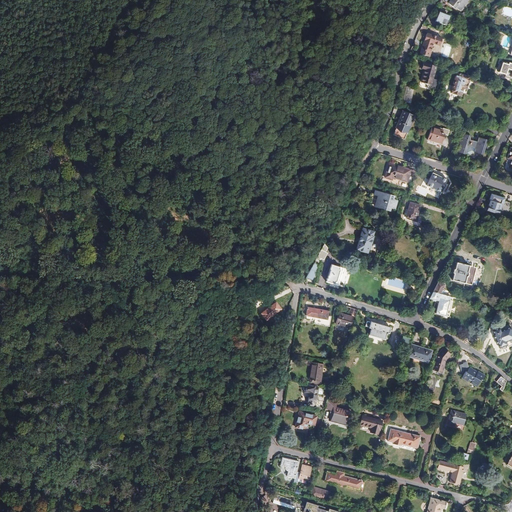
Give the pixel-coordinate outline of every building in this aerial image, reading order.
[(451,0),(449,4),(455,9),(456,8),(461,11),(468,0),(451,0)] [(439,12),(435,21),(446,26),(450,17),(448,16),(449,13),(442,9),(440,12),(439,12)] [(440,39),(426,35),(419,55),(428,58),(430,53),(429,53),(432,44),(438,46),(440,39)] [(511,67),(509,67),(509,64),(502,62),(499,73),(506,75),(505,78),(511,80),(511,78),(511,67)] [(436,70),(423,66),(421,72),(424,73),(420,85),(430,88),(436,70)] [(469,78),(456,74),(450,93),(460,96),(462,89),(465,90),(469,78)] [(395,134),(406,137),(413,115),(402,112),(395,134)] [(431,126),(427,140),(441,144),(444,134),(441,134),(442,130),(431,126)] [(485,133),(497,136),(499,130),(487,127),(485,133)] [(487,140),(478,137),(477,141),(469,139),(471,136),(461,133),(456,152),(465,155),(467,147),(474,149),(473,152),(482,155),(487,140)] [(388,166),(385,178),(392,180),(393,178),(407,182),(411,170),(390,163),(389,167),(388,166)] [(447,181),(432,173),(426,187),(440,194),(440,192),(441,193),(447,181)] [(383,193),(375,191),(374,195),(379,197),(379,198),(377,198),(376,201),(378,201),(376,208),(390,212),(391,209),(395,210),(398,201),(394,200),(395,196),(389,195),(389,194),(383,192),(383,193)] [(501,205),(503,200),(491,195),(489,201),(490,202),(501,205)] [(498,215),(501,205),(490,202),(487,211),(498,215)] [(410,203),(405,218),(412,220),(411,224),(419,227),(422,217),(418,215),(420,206),(410,203)] [(374,232),(363,229),(356,250),(367,253),(369,249),(369,250),(373,237),(373,236),(374,232)] [(325,246),(319,258),(325,261),(329,254),(327,253),(328,249),(325,246)] [(314,263),(305,278),(314,281),(318,266),(314,263)] [(471,267),(456,263),(454,270),(453,270),(453,273),(453,274),(452,281),(467,285),(471,267)] [(331,265),(326,282),(344,287),(349,270),(331,265)] [(438,281),(433,292),(443,295),(445,292),(442,290),(444,285),(438,281)] [(433,292),(429,299),(432,300),(432,301),(435,302),(436,301),(439,302),(436,314),(448,317),(452,302),(450,301),(451,297),(443,295),(433,292)] [(276,299),(273,302),(281,309),(284,305),(276,299)] [(321,326),(328,327),(330,318),(327,317),(328,312),(307,308),(305,317),(307,317),(306,320),(313,322),(312,325),(321,327),(321,326)] [(339,312),(335,324),(349,328),(353,317),(339,312)] [(371,322),(367,321),(365,326),(369,327),(369,328),(371,328),(367,338),(383,343),(386,333),(388,334),(390,328),(371,322)] [(511,334),(511,332),(509,326),(504,328),(500,330),(499,327),(490,331),(491,334),(491,335),(495,345),(496,345),(497,349),(501,350),(505,348),(506,344),(505,341),(511,339),(510,336),(511,334)] [(407,350),(410,339),(402,337),(399,347),(407,350)] [(432,351),(412,345),(408,357),(428,363),(432,351)] [(451,353),(444,348),(438,356),(433,370),(443,373),(447,359),(451,353)] [(323,365),(312,363),(310,380),(320,382),(323,365)] [(463,379),(468,382),(469,381),(472,383),(472,385),(477,388),(482,381),(483,382),(485,378),(479,373),(478,374),(471,369),(467,374),(467,373),(463,379)] [(505,381),(495,373),(492,380),(501,387),(500,390),(502,390),(505,381)] [(318,389),(305,388),(304,394),(309,394),(308,406),(315,407),(318,389)] [(337,404),(328,402),(326,409),(332,411),(330,420),(347,424),(351,412),(336,408),(337,404)] [(467,416),(452,412),(448,425),(455,427),(456,424),(464,426),(467,416)] [(294,429),(304,432),(306,424),(313,426),(315,418),(298,414),(294,429)] [(382,421),(363,415),(361,424),(372,427),(371,431),(379,434),(382,421)] [(391,429),(388,441),(393,443),(393,444),(402,447),(402,445),(417,449),(420,437),(391,429)] [(297,483),(300,473),(296,472),(298,462),(283,458),(281,466),(283,467),(284,470),(286,471),(288,472),(287,477),(294,478),(293,483),(297,483)] [(451,473),(449,483),(459,485),(463,467),(439,461),(437,469),(451,473)] [(311,468),(301,465),(299,479),(307,481),(311,468)] [(336,475),(327,473),(325,482),(359,490),(361,481),(343,477),(343,474),(337,472),(336,475)] [(313,487),(311,495),(328,500),(331,492),(313,487)] [(287,499),(275,495),(272,503),(293,509),(295,503),(286,500),(287,499)] [(434,498),(429,511),(439,511),(441,508),(444,509),(446,502),(434,498)] [(304,503),(301,511),(318,511),(320,507),(314,505),(315,503),(310,501),(309,505),(304,503)]
